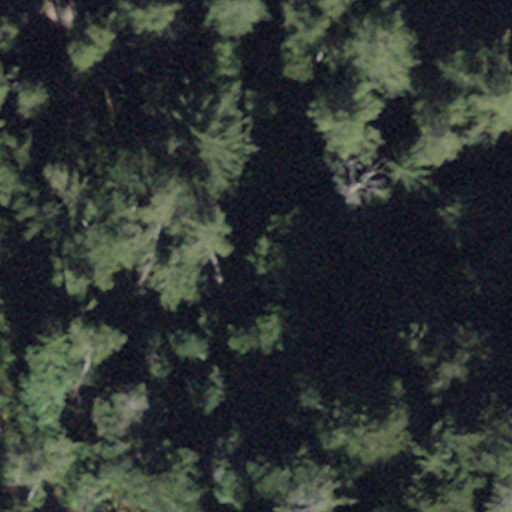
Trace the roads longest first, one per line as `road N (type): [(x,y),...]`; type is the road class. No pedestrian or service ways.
road 1 (track): [(0,34),(170,0)]
road 2 (track): [(378,0),(511,34)]
